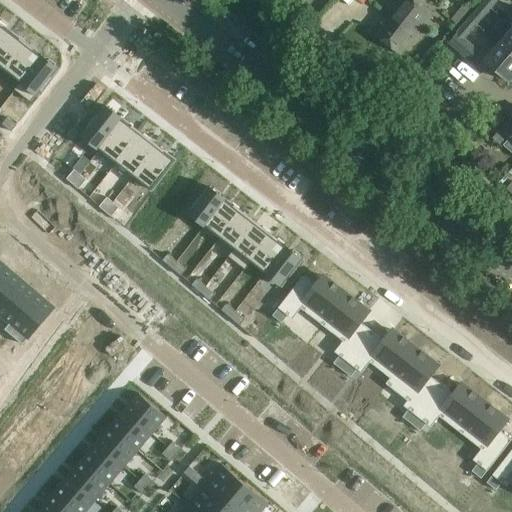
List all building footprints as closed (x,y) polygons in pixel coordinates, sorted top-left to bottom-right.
[(416,0),(399,0),(374,33),(402,55),(434,14),(416,0)] [(477,24),(491,8),(482,0),(468,17),(477,24)] [(464,39),(477,24),(468,17),(448,42),(471,60),(479,51),(464,39)] [(0,23),(0,46),(12,32),(0,23)] [(511,27),(499,43),(511,54),(511,27)] [(12,32),(0,46),(0,65),(6,70),(27,44),(12,32)] [(511,79),(511,54),(499,43),(484,60),(510,82),(511,79)] [(27,44),(6,70),(21,82),(42,56),(27,44)] [(21,82),(15,89),(31,102),(37,94),(37,95),(58,68),(42,56),(21,82)] [(106,106),(82,136),(100,149),(123,119),(106,106)] [(503,147),(511,136),(511,117),(493,138),(503,147)] [(8,118),(2,124),(11,131),(16,125),(8,118)] [(123,119),(100,149),(117,163),(140,132),(123,119)] [(140,132),(117,163),(134,176),(157,146),(140,132)] [(157,146),(134,176),(152,190),(175,160),(157,146)] [(72,172),(67,178),(73,183),(78,177),(72,172)] [(78,177),(73,183),(79,188),(84,183),(78,177)] [(210,187),(189,213),(205,225),(226,199),(210,187)] [(226,199),(205,225),(220,237),(241,211),(226,199)] [(105,200),(100,206),(106,211),(111,205),(105,200)] [(111,205),(106,211),(112,216),(117,210),(111,205)] [(241,211),(220,237),(235,249),(256,223),(241,211)] [(235,249),(229,256),(246,269),(251,262),(250,261),(271,234),(256,223),(235,249)] [(271,234),(250,261),(251,262),(266,273),(286,246),(271,234)] [(286,246),(266,273),(282,285),(302,259),(286,246)] [(168,254),(163,260),(172,267),(177,262),(168,254)] [(177,262),(172,267),(181,275),(186,269),(177,262)] [(6,267),(0,273),(0,306),(22,281),(6,267)] [(278,308),(273,315),(282,322),(288,315),(293,319),(301,308),(322,325),(347,293),(324,275),(315,286),(303,276),(278,307),(278,308)] [(197,279),(192,285),(201,292),(206,286),(197,279)] [(22,281),(0,306),(0,315),(10,324),(37,293),(22,281)] [(206,286),(201,292),(210,300),(215,294),(206,286)] [(10,324),(5,329),(23,344),(54,308),(37,293),(10,324)] [(347,293),(322,325),(343,341),(334,352),(339,355),(333,363),(342,370),(373,331),(361,322),(369,311),(347,293)] [(227,304),(222,310),(231,317),(236,311),(227,304)] [(236,311),(231,317),(240,325),(245,319),(236,311)] [(373,331),(342,370),(351,377),(357,369),(362,373),(370,362),(391,378),(391,379),(416,347),(393,329),(384,340),(373,331)] [(391,378),(386,384),(408,401),(404,406),(408,409),(402,417),(411,424),(442,385),(430,376),(439,365),(416,347),(391,379),(391,378)] [(442,385),(411,424),(420,431),(426,423),(431,427),(439,416),(460,433),(485,401),(462,383),(454,394),(442,385)] [(139,393),(124,410),(152,434),(167,417),(139,393)] [(485,401),(460,433),(481,449),(473,460),(477,463),(472,471),(481,478),(487,471),(511,440),(499,430),(508,419),(485,401)] [(124,410),(110,427),(138,450),(152,434),(124,410)] [(110,427),(96,443),(124,467),(138,450),(110,427)] [(173,441),(168,447),(177,454),(182,448),(173,441)] [(96,443),(82,459),(110,483),(124,467),(96,443)] [(168,447),(163,453),(171,461),(177,454),(168,447)] [(493,475),(487,482),(496,490),(502,482),(507,486),(511,481),(511,449),(493,475)] [(82,459),(68,476),(96,500),(110,483),(82,459)] [(222,464),(205,484),(228,504),(245,483),(222,464)] [(190,466),(184,473),(193,480),(199,474),(190,466)] [(145,474),(140,480),(149,487),(154,481),(145,474)] [(199,474),(193,480),(202,487),(207,481),(199,474)] [(68,476),(54,492),(77,511),(85,511),(96,500),(68,476)] [(140,480),(135,486),(143,494),(149,487),(140,480)] [(245,483),(228,504),(237,511),(261,511),(269,503),(245,483)] [(205,484),(188,504),(197,511),(221,511),(228,504),(205,484)] [(77,511),(54,492),(40,509),(44,511),(77,511)]
